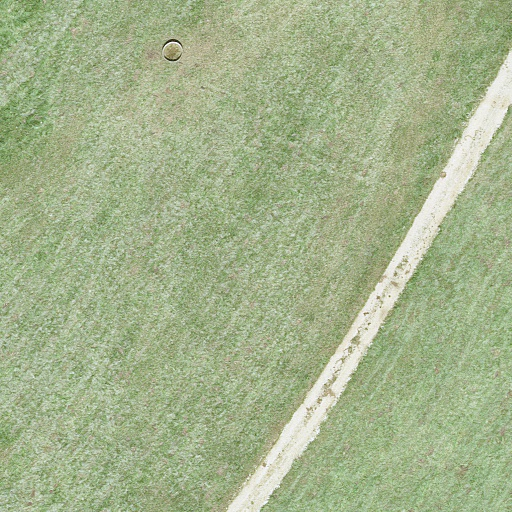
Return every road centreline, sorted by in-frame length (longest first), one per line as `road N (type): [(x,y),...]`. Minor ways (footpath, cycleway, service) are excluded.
road 1 (track): [(428,0),(413,118),(313,402),(237,511)]
road 2 (track): [(511,67),(313,402)]
